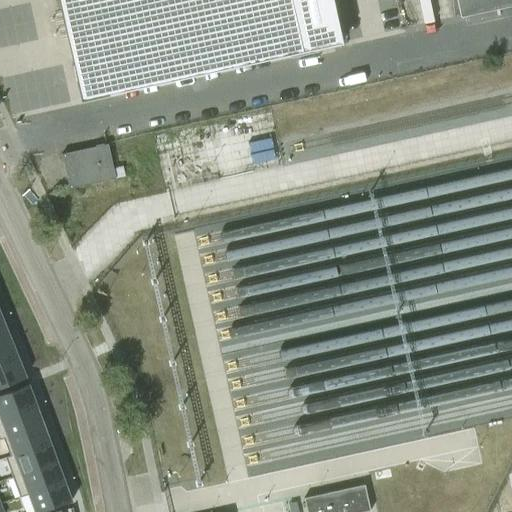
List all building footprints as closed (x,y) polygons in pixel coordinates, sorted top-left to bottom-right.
[(58,0),(81,100),(303,51),(292,0),(58,0)] [(333,0),(292,0),(303,51),(342,43),(333,0)] [(511,0),(456,0),(460,17),(511,5),(511,0)] [(61,154),(61,155),(69,188),(124,176),(122,168),(113,170),(108,144),(61,154)] [(1,316),(0,316),(0,339),(9,336),(1,316)] [(9,336),(0,339),(0,363),(17,356),(9,336)] [(17,356),(0,363),(0,387),(26,377),(17,356)] [(28,384),(0,394),(0,416),(0,417),(36,404),(28,384)] [(36,404),(0,417),(7,436),(43,423),(36,404)] [(43,423),(7,436),(15,456),(50,443),(43,423)] [(50,443),(15,456),(22,475),(57,462),(50,443)] [(57,462),(22,475),(29,494),(64,481),(57,462)] [(64,481),(29,494),(35,511),(41,511),(71,501),(64,481)] [(365,484),(304,498),(306,511),(365,511),(370,511),(365,488),(365,485),(365,484)]
